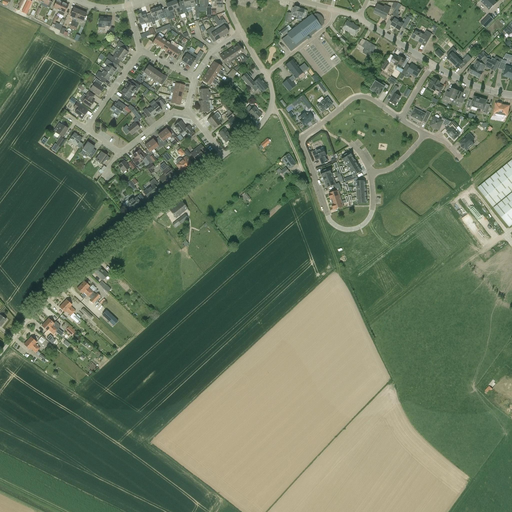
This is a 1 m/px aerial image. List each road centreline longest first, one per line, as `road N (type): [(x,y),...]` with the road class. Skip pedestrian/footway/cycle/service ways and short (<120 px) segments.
road 1 (unclassified): [(224,152),(83,261),(0,354)]
road 2 (residential): [(371,174),(366,222),(338,228),(302,138)]
